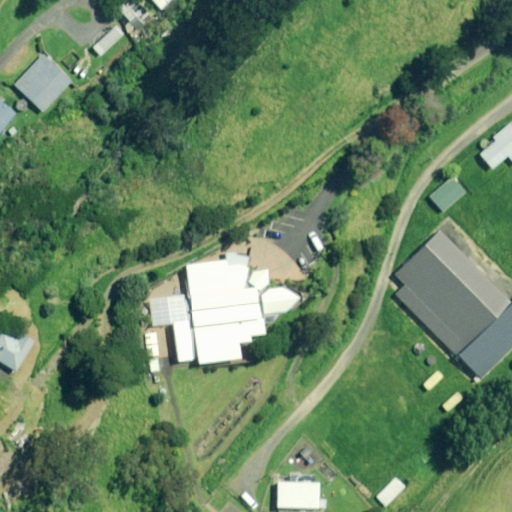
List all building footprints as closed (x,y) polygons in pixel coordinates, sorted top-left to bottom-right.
[(144,11),(133,0),(129,0),(119,10),(131,23),(144,11)] [(174,0),(152,0),(163,11),(174,0)] [(126,35),(118,26),(94,48),(101,57),(126,35)] [(64,71),(38,44),(10,71),(36,98),(64,71)] [(16,114),(0,100),(0,134),(16,114)] [(511,150),(511,103),(471,138),(495,166),(511,150)] [(465,193),(453,178),(430,198),(442,213),(465,193)] [(511,284),(505,292),(435,220),(388,266),(395,274),(387,283),(474,372),(511,335),(511,284)] [(249,250),(180,260),(195,356),(232,356),(231,336),(261,330),(260,310),(296,304),(301,293),(257,274),(249,250)] [(24,348),(0,333),(0,363),(11,370),(24,348)] [(157,334),(146,334),(148,357),(159,357),(157,334)] [(417,461),(404,472),(411,480),(424,469),(417,461)] [(406,488),(396,479),(377,498),(387,508),(406,488)] [(319,484),(277,483),(276,509),(286,509),(285,511),(301,511),(302,509),(318,510),(319,484)]
